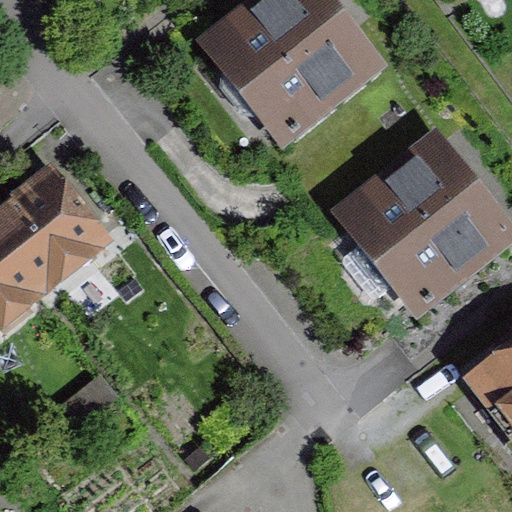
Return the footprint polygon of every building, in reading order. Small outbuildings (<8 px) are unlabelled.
[(325,0),(259,0),(201,44),(284,153),(384,78),(325,0)] [(511,234),(439,138),(332,218),(417,329),(511,257),(511,234)] [(51,183),(0,222),(0,236),(41,289),(98,244),(51,183)] [(0,236),(0,320),(41,289),(0,236)] [(511,349),(462,388),(511,452),(511,349)]
